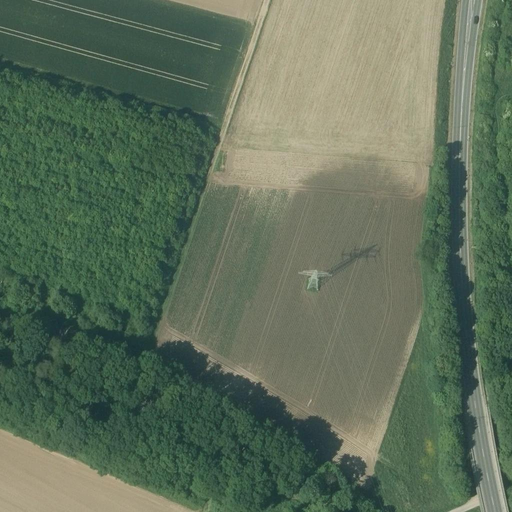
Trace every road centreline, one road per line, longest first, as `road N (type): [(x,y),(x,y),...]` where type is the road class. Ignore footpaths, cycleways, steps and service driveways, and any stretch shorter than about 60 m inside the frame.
road 1 (primary): [(493,511),(459,249),(472,0)]
road 2 (track): [(265,0),(145,363)]
road 3 (track): [(145,363),(391,511)]
